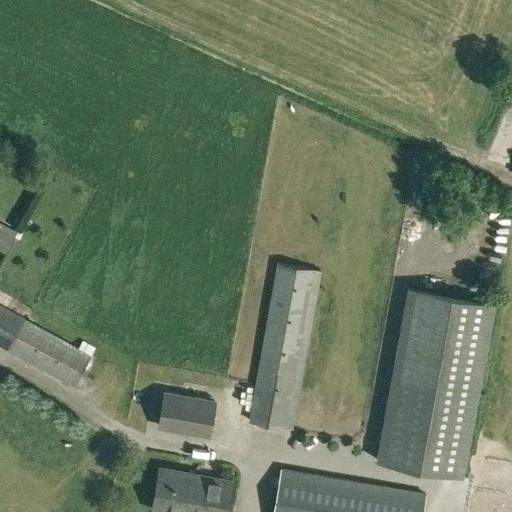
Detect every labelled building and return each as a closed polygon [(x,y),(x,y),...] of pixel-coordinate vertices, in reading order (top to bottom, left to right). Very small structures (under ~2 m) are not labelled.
[(248,422),(292,429),(321,270),(277,262),(248,422)] [(495,303),(410,287),(378,458),(464,474),(495,303)] [(0,305),(0,346),(74,387),(90,355),(0,305)] [(186,367),(189,355),(174,351),(171,362),(186,367)] [(202,391),(203,381),(178,377),(176,387),(202,391)] [(156,429),(210,438),(216,399),(205,397),(180,393),(163,390),(156,429)] [(233,399),(232,419),(242,419),(243,400),(233,399)] [(228,511),(235,479),(158,465),(150,511),(156,511),(228,511)] [(422,511),(426,493),(280,467),(272,511),(422,511)]
